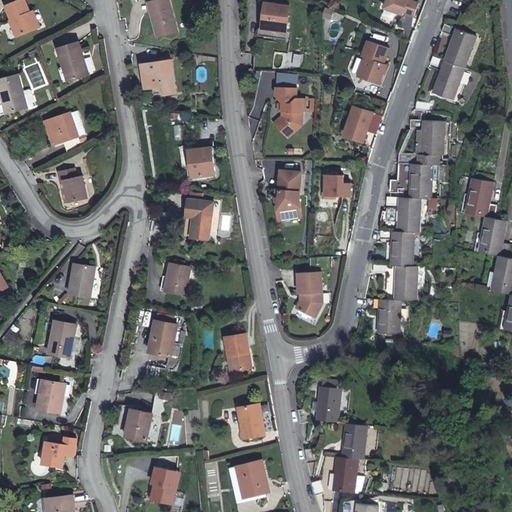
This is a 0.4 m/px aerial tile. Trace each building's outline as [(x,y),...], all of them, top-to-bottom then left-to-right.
[(18,38),(37,29),(30,14),(24,0),(5,8),(18,38)] [(160,0),(148,3),(156,37),(176,32),(168,0),(160,0)] [(416,0),(387,0),(385,6),(404,13),(405,10),(415,13),(420,2),(416,0)] [(289,7),(267,3),(264,28),(285,32),(289,7)] [(315,6),(304,3),(301,13),(312,16),(315,6)] [(332,19),(336,11),(328,8),(325,17),(332,19)] [(30,14),(37,29),(41,28),(34,12),(30,14)] [(465,68),(476,37),(445,26),(442,33),(454,37),(445,61),(465,68)] [(385,71),(388,63),(386,62),(391,47),(371,39),(365,55),(368,56),(361,76),(381,83),(385,71)] [(59,49),(68,82),(90,76),(80,44),(59,49)] [(269,70),(270,61),(270,54),(254,53),(254,69),(269,70)] [(454,100),(465,68),(445,61),(433,57),(431,65),(442,69),(434,93),(454,100)] [(142,66),(145,91),(163,88),(164,96),(175,95),(171,62),(142,66)] [(0,81),(0,87),(8,114),(29,109),(24,93),(20,76),(0,81)] [(301,110),(304,110),(304,96),(298,96),(299,86),(279,85),(278,93),(285,102),(282,102),(281,103),(281,104),(281,107),(281,109),(282,109),(285,110),(284,114),(280,118),(291,130),(300,120),(301,110)] [(24,93),(29,109),(37,106),(32,90),(24,93)] [(434,104),(416,101),(415,110),(433,113),(434,104)] [(369,130),(375,112),(356,106),(351,121),(354,121),(352,126),(357,132),(355,138),(365,141),(369,130)] [(305,110),(304,110),(301,110),(300,120),(291,130),(280,118),(277,122),(290,136),(304,123),(305,110)] [(384,115),(375,112),(369,130),(378,133),(384,115)] [(67,153),(81,146),(71,113),(46,121),(54,144),(63,140),(67,153)] [(354,121),(351,121),(346,135),(355,138),(357,132),(352,126),(354,121)] [(418,165),(432,166),(439,166),(439,157),(443,157),(444,122),(410,121),(410,130),(423,130),(423,132),(422,156),(418,156),(418,165)] [(190,150),(193,177),(215,174),(211,148),(190,150)] [(399,154),(398,164),(415,165),(415,154),(399,154)] [(411,173),(411,199),(421,199),(431,199),(432,166),(418,165),(415,165),(398,164),(398,172),(411,173)] [(66,180),(70,202),(88,198),(84,177),(77,178),(75,169),(60,172),(62,181),(66,180)] [(278,196),(280,207),(285,207),(287,218),(304,216),(300,195),(303,171),(283,169),(282,189),(283,188),(282,196),(278,196)] [(352,195),(353,181),(346,181),(345,174),(328,173),(328,194),(352,195)] [(467,213),(487,217),(495,219),(497,205),(490,203),(494,182),(474,177),(467,213)] [(383,212),(381,221),(400,222),(399,232),(415,233),(419,233),(421,199),(411,199),(387,198),(386,206),(400,207),(400,209),(387,208),(387,212),(383,212)] [(194,219),(192,239),(210,241),(214,204),(189,201),(187,218),(194,219)] [(500,257),(507,258),(510,245),(503,243),(507,221),(495,219),(487,217),(481,252),(500,257)] [(415,233),(399,232),(381,231),(380,239),(394,240),(393,266),(397,266),(413,267),(415,233)] [(511,294),(511,258),(507,258),(500,257),(494,291),(511,294)] [(186,295),(191,267),(171,263),(166,291),(186,295)] [(75,264),(70,294),(90,298),(96,268),(75,264)] [(387,266),(374,265),(373,273),(387,274),(387,266)] [(413,267),(397,266),(395,300),(405,300),(416,300),(418,267),(413,267)] [(324,301),(323,270),(300,271),(301,292),(304,292),(304,297),(302,297),(298,306),(317,316),(324,301)] [(0,303),(3,290),(8,287),(0,272),(0,303)] [(405,300),(395,300),(367,299),(366,307),(380,307),(379,333),(400,334),(401,304),(405,304),(405,300)] [(56,320),(49,353),(71,357),(77,324),(56,320)] [(157,320),(150,352),(169,357),(166,370),(177,373),(183,344),(174,342),(178,324),(157,320)] [(252,368),(247,335),(227,337),(231,371),(252,368)] [(320,403),(319,411),(318,420),(338,423),(342,389),(340,388),(341,381),(326,379),(325,386),(322,386),(320,403)] [(42,382),(37,411),(61,415),(64,398),(61,397),(63,385),(42,382)] [(260,405),(240,408),(245,439),(265,436),(260,405)] [(25,419),(35,419),(36,407),(25,407),(25,419)] [(146,442),(153,414),(132,410),(125,437),(146,442)] [(306,410),(299,411),(301,424),(309,422),(306,410)] [(348,424),(343,458),(359,460),(364,460),(368,426),(348,424)] [(45,454),(43,465),(63,468),(66,455),(74,457),(77,440),(66,438),(64,445),(47,443),(45,454)] [(314,449),(305,451),(308,464),(317,462),(314,449)] [(359,460),(343,458),(339,457),(335,491),(356,494),(359,460)] [(258,496),(259,500),(267,498),(264,482),(268,481),(264,462),(239,468),(246,499),(258,496)] [(159,484),(155,500),(173,505),(180,473),(157,467),(153,483),(159,484)] [(238,504),(259,500),(258,496),(246,499),(239,468),(231,469),(238,504)] [(313,489),(316,497),(324,494),(322,481),(312,484),(313,489)] [(149,499),(155,500),(159,484),(153,483),(149,499)] [(86,504),(85,494),(85,490),(83,490),(73,491),(73,494),(44,497),(46,511),(48,511),(75,511),(75,505),(86,504)] [(377,511),(379,506),(358,503),(356,511),(377,511)]
